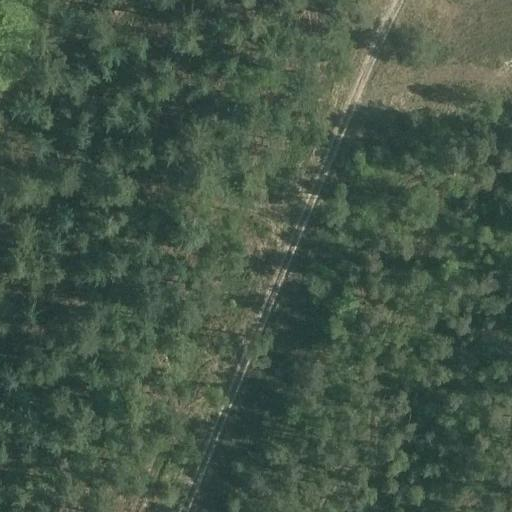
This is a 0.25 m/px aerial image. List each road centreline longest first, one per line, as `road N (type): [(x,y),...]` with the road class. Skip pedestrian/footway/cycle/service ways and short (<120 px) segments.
road 1 (track): [(186,511),(397,0)]
road 2 (track): [(0,151),(305,215)]
